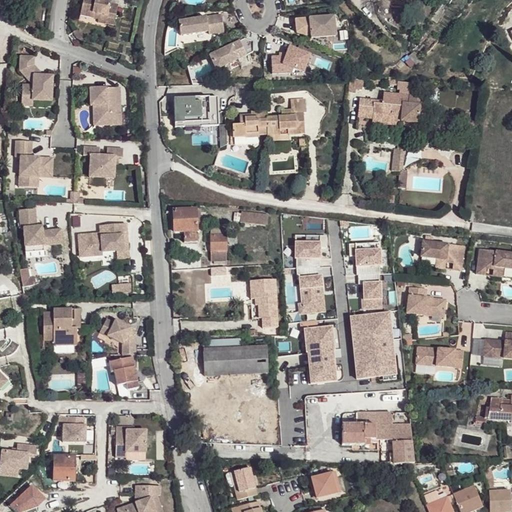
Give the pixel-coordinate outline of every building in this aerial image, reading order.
[(104,26),(113,28),(117,8),(109,6),(109,3),(97,0),(83,0),(81,12),(91,13),(90,18),(98,20),(105,21),(104,26)] [(221,14),(178,21),(180,36),(208,32),(207,26),(223,24),(221,14)] [(310,20),(312,39),(337,37),(335,27),(335,17),(310,20)] [(223,24),(207,26),(208,32),(209,35),(224,32),(223,24)] [(379,47),(386,38),(374,28),(367,38),(379,47)] [(74,32),(79,44),(85,41),(79,30),(74,32)] [(213,53),(205,57),(212,72),(241,58),(234,43),(213,53)] [(275,58),(267,59),(268,75),(287,74),(289,69),(300,73),(306,55),(285,48),(283,55),(282,58),(275,58)] [(414,63),(419,59),(414,53),(409,58),(414,63)] [(27,72),(34,70),(34,61),(21,61),(20,75),(22,77),(27,72)] [(27,72),(22,77),(34,89),(34,79),(44,80),(34,70),(27,72)] [(34,90),(23,89),(23,102),(34,103),(34,105),(52,106),(53,80),(44,80),(34,79),(34,89),(34,90)] [(387,87),(397,88),(398,81),(388,79),(387,87)] [(347,81),(346,92),(353,93),(353,89),(361,90),(361,88),(366,88),(367,80),(347,81)] [(120,92),(90,93),(91,110),(94,110),(100,109),(101,129),(121,128),(121,108),(116,108),(116,101),(120,101),(120,92)] [(416,126),(418,109),(407,107),(408,99),(382,96),(381,103),(362,101),(361,111),(362,111),(366,111),(365,120),(370,120),(398,124),(416,126)] [(213,127),(212,98),(195,98),(195,103),(189,103),(189,99),(168,99),(169,120),(195,119),(196,127),(213,127)] [(407,107),(418,109),(419,100),(408,99),(407,107)] [(269,122),(268,116),(265,116),(267,140),(270,140),(270,142),(281,141),(282,145),(289,145),(289,139),(305,138),(305,117),(307,116),(308,103),(293,104),(293,114),(294,120),(284,121),(269,122)] [(361,111),(356,117),(359,118),(365,120),(366,111),(362,111),(361,111)] [(466,118),(448,115),(447,124),(464,127),(466,118)] [(248,141),(260,140),(267,140),(265,116),(253,116),(253,119),(240,119),(241,128),(233,128),(234,141),(248,141)] [(480,129),(482,119),(471,117),(471,119),(469,128),(480,129)] [(196,127),(195,119),(169,120),(169,128),(196,127)] [(398,124),(370,120),(370,126),(397,129),(398,124)] [(304,141),(297,141),(297,149),(299,149),(299,156),(305,155),(304,141)] [(21,162),(19,191),(31,192),(32,181),(39,181),(39,178),(52,179),(53,163),(41,162),(40,165),(31,164),(32,162),(33,147),(16,146),(16,162),(21,162)] [(402,173),(405,147),(397,146),(397,150),(393,149),(391,171),(402,173)] [(100,152),(84,152),(84,159),(91,160),(90,182),(115,183),(115,161),(123,161),(123,153),(107,153),(107,160),(100,160),(100,152)] [(183,231),(197,230),(196,209),(174,210),(174,231),(183,231)] [(235,212),(234,221),(242,221),(243,213),(235,212)] [(35,213),(20,213),(19,230),(22,230),(21,249),(40,249),(58,250),(59,236),(41,236),(41,231),(35,231),(35,213)] [(261,226),(264,215),(243,213),(242,221),(242,223),(261,226)] [(269,226),(270,216),(264,215),(261,226),(269,226)] [(120,244),(120,237),(125,237),(124,226),(98,228),(98,235),(76,237),(78,259),(100,257),(100,254),(126,253),(126,243),(120,244)] [(227,260),(226,234),(219,234),(219,231),(210,232),(211,260),(227,260)] [(321,260),(320,246),(326,245),(324,233),(304,235),(305,245),(295,246),(297,262),(298,261),(300,281),(302,281),(305,305),(306,311),(324,309),(322,297),(318,298),(317,292),(325,291),(324,278),(321,279),(320,269),(319,261),(321,260)] [(426,240),(422,239),(420,255),(435,257),(434,267),(460,271),(463,246),(433,241),(426,240)] [(379,274),(379,266),(380,266),(380,250),(370,250),(369,243),(349,244),(350,256),(356,256),(356,267),(358,266),(359,275),(360,275),(360,284),(366,284),(366,297),(364,297),(365,309),(381,309),(380,283),(379,283),(378,274),(379,274)] [(511,253),(478,248),(475,273),(500,277),(500,275),(501,268),(511,269),(511,253)] [(127,260),(126,253),(116,253),(117,261),(127,260)] [(511,276),(511,269),(501,268),(500,275),(511,276)] [(29,270),(19,272),(22,288),(36,285),(35,279),(31,278),(29,270)] [(264,319),(265,329),(280,328),(277,279),(251,281),(252,299),(257,299),(259,299),(259,306),(261,319),(264,319)] [(127,293),(126,284),(107,285),(108,288),(114,288),(114,293),(127,293)] [(408,287),(405,313),(442,317),(444,300),(424,298),(425,289),(408,287)] [(328,314),(325,291),(317,292),(318,298),(322,297),(324,309),(306,311),(305,305),(302,306),(303,316),(328,314)] [(42,316),(42,343),(52,343),(52,348),(76,348),(76,332),(71,331),(70,323),(78,324),(78,313),(52,313),(52,316),(42,316)] [(388,357),(387,343),(391,342),(388,316),(355,320),(357,338),(352,338),(353,348),(360,347),(364,381),(395,377),(393,357),(388,357)] [(106,319),(99,331),(122,343),(122,355),(134,354),(133,334),(127,334),(131,328),(115,320),(114,323),(106,319)] [(333,352),(331,330),(317,331),(316,323),(298,325),(299,333),(302,333),(305,355),(306,355),(309,386),(336,384),(332,352),(333,352)] [(503,340),(483,338),(482,356),(511,358),(511,332),(504,331),(503,340)] [(240,339),(203,340),(203,350),(241,348),(240,339)] [(43,354),(52,354),(52,348),(52,343),(42,343),(43,354)] [(204,377),(268,374),(266,347),(241,348),(203,350),(204,377)] [(364,381),(360,347),(353,348),(356,381),(364,381)] [(462,352),(416,349),(415,366),(461,370),(462,352)] [(122,355),(121,355),(121,358),(109,362),(111,371),(114,371),(117,385),(126,382),(127,389),(139,385),(134,367),(136,367),(135,354),(134,354),(122,355)] [(0,389),(2,388),(5,391),(14,384),(3,370),(0,372),(0,389)] [(78,378),(78,391),(86,391),(86,378),(78,378)] [(126,382),(117,385),(120,395),(129,393),(127,389),(126,382)] [(489,419),(501,420),(502,408),(503,400),(491,399),(490,409),(489,419)] [(502,408),(511,409),(511,402),(511,401),(503,400),(502,408)] [(511,421),(511,409),(502,408),(501,420),(511,421)] [(391,427),(392,415),(356,414),(355,426),(374,426),(382,426),(391,427)] [(86,415),(69,415),(69,423),(65,423),(65,439),(87,439),(88,423),(86,423),(86,415)] [(355,426),(341,425),(341,446),(363,446),(365,447),(368,446),(369,440),(374,440),(374,426),(355,426)] [(125,426),(115,426),(116,457),(126,457),(126,451),(146,451),(145,429),(132,429),(125,429),(125,426)] [(381,441),(382,426),(374,426),(374,440),(381,441)] [(410,437),(410,427),(391,427),(382,426),(381,441),(391,441),(411,441),(410,437)] [(413,458),(411,441),(391,441),(392,459),(392,465),(409,464),(413,465),(413,458)] [(12,456),(2,455),(0,471),(19,473),(27,474),(28,458),(37,459),(38,451),(18,448),(17,453),(17,456),(12,456)] [(146,451),(126,451),(126,457),(126,459),(146,458),(146,451)] [(73,458),(53,457),(53,464),(53,481),(73,482),(73,458)] [(44,474),(44,465),(43,464),(36,466),(37,471),(38,475),(44,474)] [(53,464),(44,465),(44,474),(44,481),(53,481),(53,464)] [(234,486),(237,501),(257,496),(250,468),(234,472),(237,485),(234,486)] [(481,471),(489,488),(493,488),(493,486),(494,486),(489,468),(481,471)] [(19,473),(0,471),(0,473),(0,479),(18,482),(19,473)] [(311,477),(316,499),(342,493),(337,471),(311,477)] [(237,485),(234,472),(228,473),(228,474),(231,487),(234,486),(237,485)] [(134,502),(116,508),(117,511),(162,511),(156,495),(160,494),(160,486),(135,486),(134,495),(139,496),(139,500),(134,500),(134,502)] [(453,496),(459,511),(473,511),(482,509),(473,487),(453,496)] [(493,488),(489,488),(489,511),(510,511),(510,487),(493,488)] [(428,506),(439,501),(435,492),(424,497),(428,506)] [(0,511),(13,511),(25,501),(18,494),(0,511)] [(426,506),(428,511),(452,511),(447,498),(439,501),(428,506),(426,506)] [(25,501),(13,511),(19,511),(28,505),(25,501)] [(261,511),(259,502),(239,507),(240,511),(261,511)]
